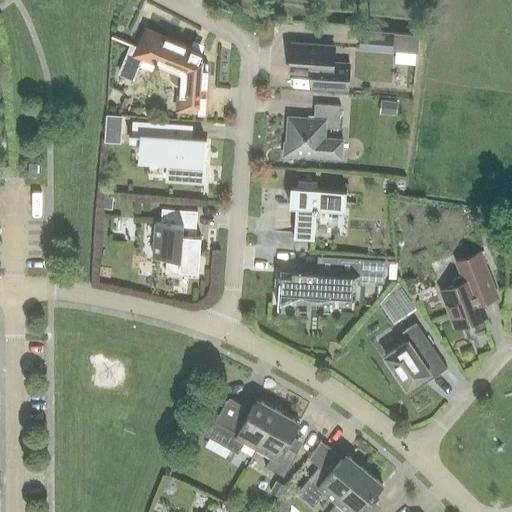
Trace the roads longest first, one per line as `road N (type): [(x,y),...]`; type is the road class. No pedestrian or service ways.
road 1 (residential): [(222,328),(249,56),(238,38),(166,0)]
road 2 (residential): [(416,449),(345,397),(222,328)]
road 3 (residential): [(15,511),(11,291)]
road 4 (residential): [(222,328),(143,305),(11,291)]
road 5 (residential): [(511,348),(416,449)]
